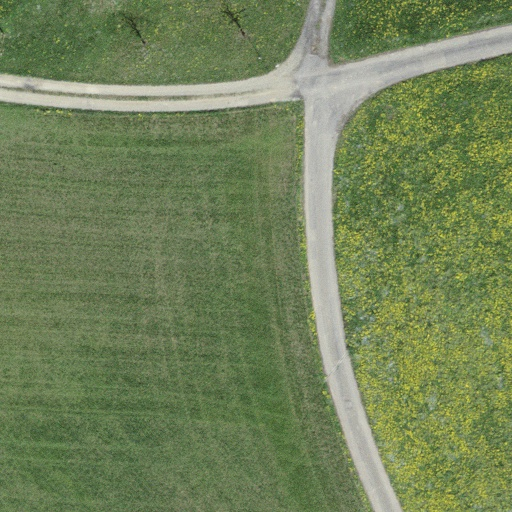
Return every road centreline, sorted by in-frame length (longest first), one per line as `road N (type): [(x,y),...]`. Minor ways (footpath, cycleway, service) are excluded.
road 1 (unclassified): [(388,511),(345,405),(323,289),(318,87)]
road 2 (track): [(0,93),(125,107),(228,107),(318,87),(325,0)]
road 3 (unclassified): [(511,37),(318,87)]
